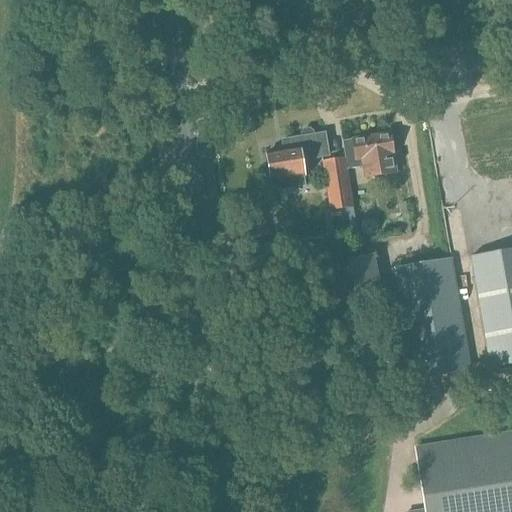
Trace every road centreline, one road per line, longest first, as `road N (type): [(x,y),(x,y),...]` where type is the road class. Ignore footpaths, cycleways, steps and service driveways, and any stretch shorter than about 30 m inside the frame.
road 1 (secondary): [(244,511),(166,0)]
road 2 (track): [(400,92),(424,241),(383,250),(407,404),(394,511)]
road 3 (track): [(400,92),(284,38),(174,54)]
